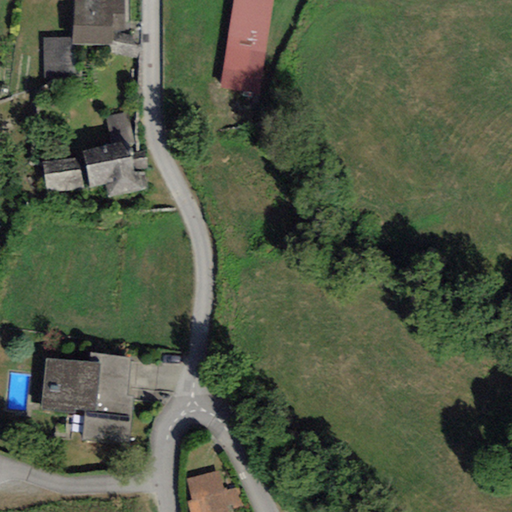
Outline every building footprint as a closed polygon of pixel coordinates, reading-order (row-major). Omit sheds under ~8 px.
[(123,0),(74,0),(75,47),(113,47),(113,34),(124,34),(123,0)] [(272,0),(233,0),(220,90),(258,96),(272,0)] [(143,40),(119,35),(116,54),(139,58),(143,40)] [(71,80),(70,39),(41,40),(42,81),(71,80)] [(126,114),(105,120),(112,145),(133,139),(126,114)] [(128,147),(82,157),(90,192),(104,189),(107,202),(150,192),(144,161),(131,163),(128,147)] [(82,194),(77,159),(40,164),(45,199),(82,194)] [(86,369),(45,365),(40,415),(85,420),(82,442),(131,447),(136,398),(125,397),(129,362),(87,358),(86,369)] [(218,473),(183,483),(189,504),(185,505),(187,511),(229,511),(242,508),(237,489),(223,493),(218,473)]
